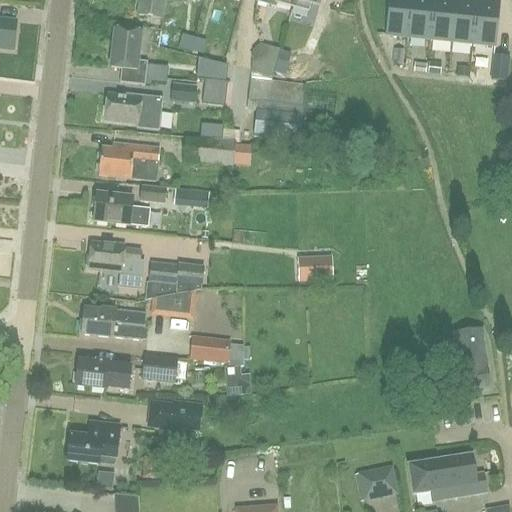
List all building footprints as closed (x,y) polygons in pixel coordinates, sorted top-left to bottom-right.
[(139,0),(136,16),(163,21),(163,20),(166,2),(166,0),(139,0)] [(320,0),(293,0),(292,7),(308,11),(310,4),(319,6),(320,0)] [(388,0),(385,35),(407,37),(410,0),(388,0)] [(432,0),(410,0),(407,37),(428,40),(432,0)] [(454,0),(432,0),(428,40),(450,42),(454,0)] [(476,0),(454,0),(450,42),(471,44),(476,0)] [(498,2),(479,0),(476,0),(471,44),(494,47),(498,2)] [(0,50),(13,51),(16,24),(0,22),(0,50)] [(114,31),(110,69),(121,70),(119,84),(144,86),(147,62),(137,61),(140,33),(114,31)] [(193,39),(182,36),(179,49),(190,52),(193,39)] [(190,52),(201,55),(205,42),(193,39),(190,52)] [(285,78),(288,67),(289,64),(277,61),(280,51),(260,45),(252,53),(251,74),(272,80),(273,75),(285,78)] [(507,83),(510,58),(493,57),(492,60),(490,81),(507,83)] [(440,76),(441,64),(429,63),(428,75),(440,76)] [(251,80),(247,112),(257,113),(303,120),(307,86),(272,83),(251,80)] [(195,106),(196,88),(172,85),(170,103),(195,106)] [(107,96),(104,122),(137,125),(136,131),(159,133),(162,100),(141,98),(141,97),(125,95),(124,98),(107,96)] [(257,113),(254,139),(301,144),(303,120),(257,113)] [(185,154),(184,164),(233,169),(233,167),(234,146),(234,143),(186,139),(186,140),(185,154)] [(234,163),(249,165),(252,147),(237,144),(234,163)] [(155,182),(158,150),(112,145),(111,150),(101,149),(98,177),(155,182)] [(164,205),(165,190),(141,188),(140,203),(164,205)] [(148,228),(150,211),(131,209),(132,202),(132,198),(96,194),(93,222),(148,228)] [(202,194),(200,210),(207,211),(208,195),(202,194)] [(142,276),(144,262),(139,261),(140,252),(124,251),(124,246),(108,244),(108,247),(91,245),(88,270),(120,274),(118,290),(141,292),(142,276)] [(300,284),(332,282),(331,260),(299,262),(300,284)] [(178,265),(178,267),(151,264),(148,285),(176,288),(175,296),(202,292),(204,268),(178,265)] [(144,318),(144,314),(101,310),(100,313),(83,311),(81,337),(142,342),(144,318)] [(490,391),(483,351),(480,330),(452,335),(463,395),(490,391)] [(230,347),(230,342),(192,338),(189,362),(228,366),(230,347)] [(141,381),(174,385),(174,381),(185,382),(187,365),(177,364),(177,360),(144,356),(142,368),(141,381)] [(131,367),(110,365),(110,363),(95,361),(95,364),(78,362),(75,387),(107,390),(108,388),(129,390),(131,367)] [(170,431),(200,435),(203,406),(171,403),(171,405),(149,403),(149,407),(146,430),(170,432),(170,431)] [(90,425),(88,439),(70,437),(67,462),(99,466),(100,458),(116,460),(120,428),(90,425)] [(445,500),(485,494),(482,475),(474,476),(471,456),(439,462),(445,500)] [(163,462),(159,462),(159,460),(144,458),(142,480),(156,481),(157,478),(161,479),(163,462)] [(440,501),(445,500),(439,462),(407,467),(412,497),(439,493),(440,501)] [(360,504),(398,496),(392,469),(354,477),(360,504)]
